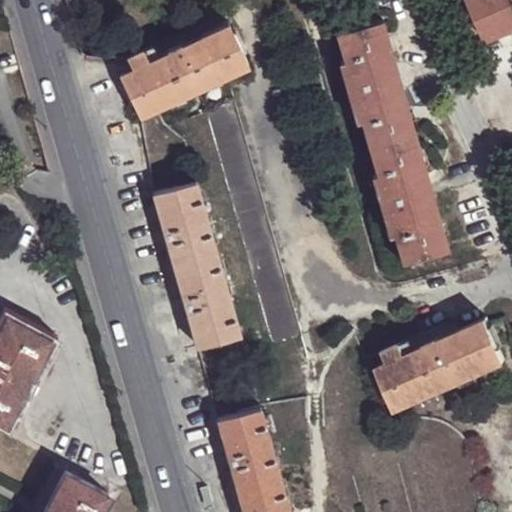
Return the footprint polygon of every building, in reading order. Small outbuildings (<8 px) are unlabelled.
[(511,0),(466,0),(488,44),(511,32),(511,0)] [(388,212),(393,234),(403,263),(448,250),(382,20),(337,33),(345,61),(351,85),(354,97),(361,121),(377,175),(383,197),(388,212)] [(150,60),(134,69),(120,74),(141,116),(200,88),(226,74),(249,64),(230,23),(150,60)] [(128,58),(134,69),(150,60),(145,49),(128,58)] [(351,85),(345,61),(339,62),(346,86),(351,85)] [(226,74),(200,88),(275,347),(304,339),(226,74)] [(356,122),(361,121),(354,97),(349,99),(356,122)] [(378,199),(383,197),(377,175),(372,177),(378,199)] [(155,191),(199,344),(240,332),(197,179),(155,191)] [(389,236),(393,234),(388,212),(382,214),(389,236)] [(52,337),(9,313),(0,330),(0,418),(6,422),(15,405),(19,407),(27,391),(24,389),(34,370),(38,371),(46,356),(43,354),(52,337)] [(405,353),(387,362),(376,366),(394,408),(505,359),(487,316),(405,353)] [(382,348),(387,362),(405,353),(399,341),(382,348)] [(217,415),(245,511),(291,511),(260,403),(217,415)] [(110,493),(67,470),(44,511),(101,511),(100,511),(110,493)]
